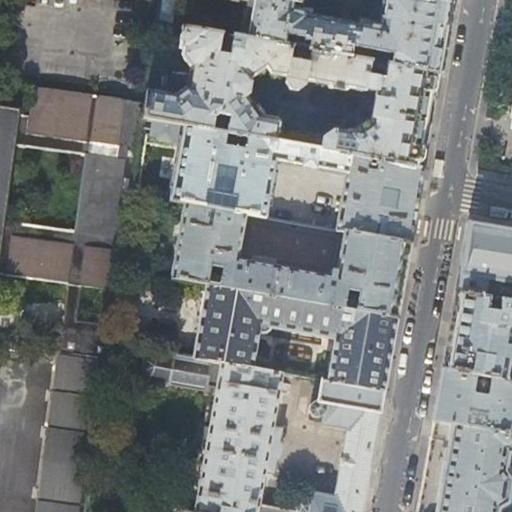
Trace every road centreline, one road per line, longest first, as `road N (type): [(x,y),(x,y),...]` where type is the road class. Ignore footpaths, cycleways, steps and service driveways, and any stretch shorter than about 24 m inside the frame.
road 1 (residential): [(446,191),(390,511)]
road 2 (residential): [(480,0),(446,191)]
